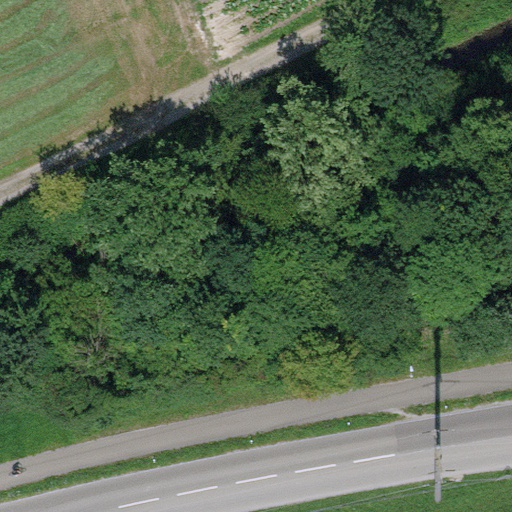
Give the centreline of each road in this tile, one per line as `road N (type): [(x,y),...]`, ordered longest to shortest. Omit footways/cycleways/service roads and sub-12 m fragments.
road 1 (track): [(0,197),(386,0)]
road 2 (unclassified): [(511,437),(115,511)]
